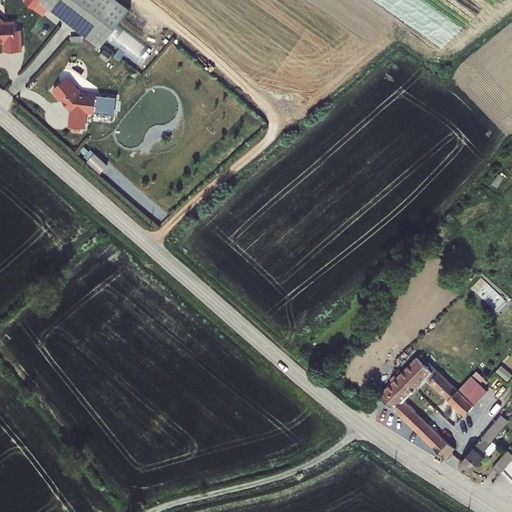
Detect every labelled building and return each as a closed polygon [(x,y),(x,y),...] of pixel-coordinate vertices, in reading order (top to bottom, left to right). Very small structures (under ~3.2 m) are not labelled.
[(35,10),(41,3),(37,0),(26,0),(25,1),(35,10)] [(44,0),(43,3),(103,47),(134,8),(122,0),(44,0)] [(8,50),(23,49),(23,28),(14,28),(14,17),(0,17),(0,39),(7,39),(8,50)] [(71,112),(70,127),(87,129),(89,114),(96,114),(98,94),(82,92),(70,77),(53,90),(62,102),(63,101),(71,112)] [(102,172),(109,164),(95,152),(88,160),(102,172)] [(401,418),(411,408),(404,401),(438,368),(424,354),(381,397),(401,418)] [(451,365),(441,374),(450,383),(460,374),(451,365)] [(439,372),(429,382),(463,418),(475,406),(469,400),(468,401),(450,383),(441,374),(439,372)] [(416,414),(411,408),(401,418),(407,424),(416,414)] [(416,414),(407,424),(442,460),(452,450),(416,414)] [(482,443),(462,468),(471,476),(485,459),(488,461),(494,454),(504,441),(496,434),(506,422),(502,419),(486,438),(482,443)] [(502,475),(511,463),(511,461),(506,456),(492,471),(499,478),(502,475)] [(511,483),(511,463),(502,475),(511,483)]
